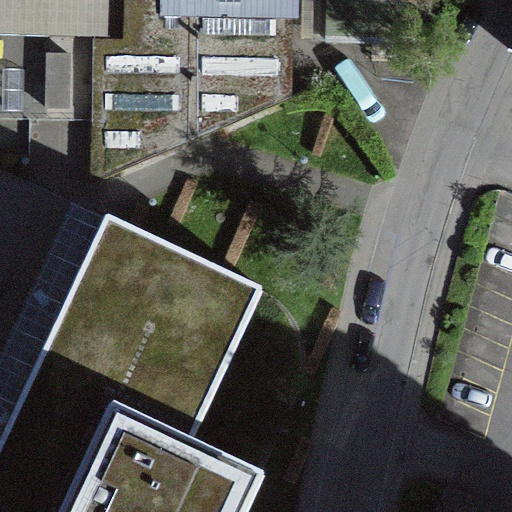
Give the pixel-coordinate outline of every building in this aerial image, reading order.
[(0,0),(0,25),(118,28),(118,0),(0,0)] [(94,43),(92,183),(289,98),(290,31),(290,0),(129,0),(130,4),(131,4),(131,43),(113,43),(94,43)] [(331,0),(331,42),(416,44),(429,0),(331,0)] [(69,108),(70,54),(47,53),(46,108),(69,108)] [(0,511),(245,511),(264,472),(192,439),(263,288),(107,215),(0,442),(0,511)] [(503,511),(451,489),(444,511),(503,511)]
